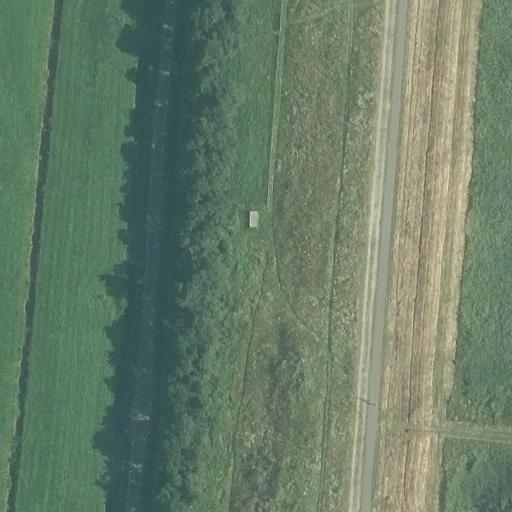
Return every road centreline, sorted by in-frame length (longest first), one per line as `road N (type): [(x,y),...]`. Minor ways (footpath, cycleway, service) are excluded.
road 1 (track): [(390,0),(349,511)]
road 2 (unclassified): [(132,511),(171,0)]
